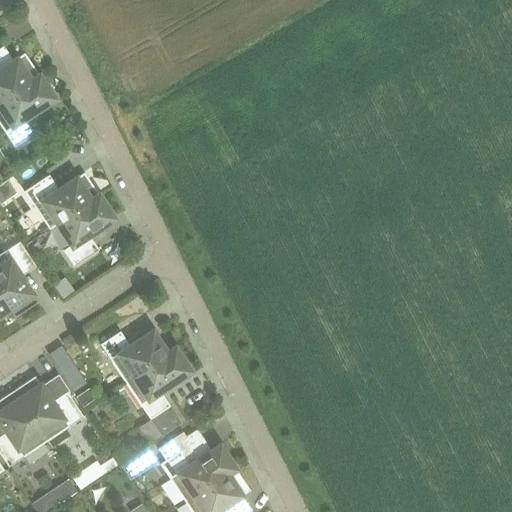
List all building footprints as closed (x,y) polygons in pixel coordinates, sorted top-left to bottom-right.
[(0,101),(39,76),(24,53),(12,61),(3,46),(0,47),(0,101)] [(54,98),(39,76),(0,101),(0,125),(14,147),(34,133),(24,119),(54,98)] [(99,195),(83,173),(53,193),(43,178),(23,191),(48,229),(99,195)] [(114,218),(99,195),(48,229),(73,266),(93,253),(83,238),(114,218)] [(19,242),(0,254),(0,294),(15,317),(37,302),(17,271),(32,261),(19,242)] [(0,294),(0,315),(9,309),(14,317),(15,317),(0,294)] [(100,344),(125,382),(175,348),(174,347),(166,353),(152,331),(129,346),(119,331),(100,344)] [(125,382),(150,419),(137,428),(148,444),(181,423),(159,391),(190,371),(175,348),(125,382)] [(34,376),(12,391),(45,441),(83,416),(70,397),(55,407),(34,376)] [(12,391),(0,399),(0,422),(10,437),(0,443),(0,454),(8,466),(45,441),(12,391)] [(165,460),(159,464),(184,501),(234,468),(219,445),(195,461),(181,440),(186,437),(182,432),(157,449),(165,460)] [(118,465),(113,456),(99,465),(105,474),(118,465)] [(248,511),(252,510),(242,495),(227,473),(235,468),(234,468),(184,501),(191,511),(248,511)] [(153,494),(164,484),(151,470),(140,480),(153,494)] [(67,478),(31,503),(36,511),(46,511),(77,492),(67,478)]
